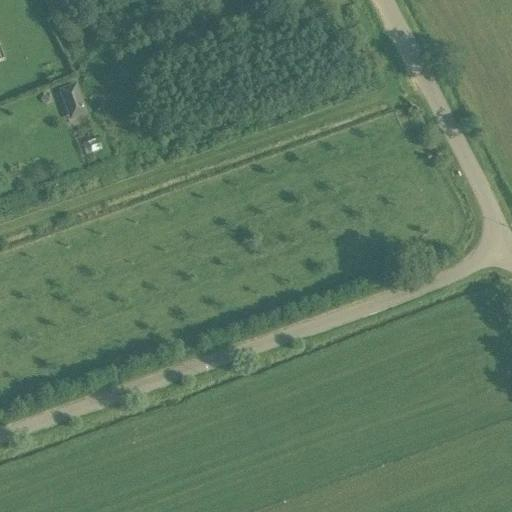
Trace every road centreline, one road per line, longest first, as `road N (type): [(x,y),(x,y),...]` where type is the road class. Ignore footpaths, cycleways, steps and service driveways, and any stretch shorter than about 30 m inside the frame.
road 1 (unclassified): [(0,433),(508,248)]
road 2 (unclassified): [(508,248),(385,0)]
